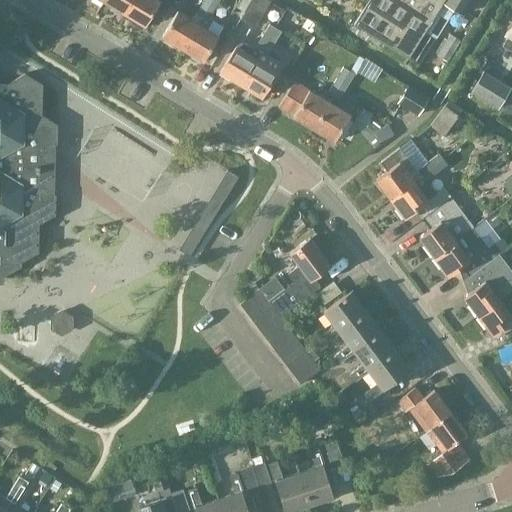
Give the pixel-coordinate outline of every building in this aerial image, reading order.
[(102,0),(103,0),(123,13),(130,0),(102,0)] [(130,0),(123,13),(133,19),(130,23),(140,29),(143,25),(145,22),(149,24),(156,13),(152,11),(158,0),(157,0),(130,0)] [(243,12),(250,0),(237,0),(234,7),(243,12)] [(251,0),(240,18),(252,25),(267,0),(251,0)] [(366,0),(353,23),(373,34),(409,56),(441,0),(366,0)] [(443,0),(424,31),(427,33),(432,36),(450,7),(460,13),(467,0),(443,0)] [(208,17),(213,8),(201,1),(195,10),(202,14),(208,17)] [(175,10),(162,33),(160,35),(181,48),(190,33),(196,23),(200,16),(202,14),(195,10),(190,19),(175,10)] [(200,16),(196,23),(190,33),(181,48),(201,60),(216,35),(212,33),(206,29),(211,19),(208,17),(202,14),(200,16)] [(511,20),(503,35),(506,37),(511,40),(511,20)] [(272,43),(278,33),(279,31),(273,28),(268,24),(261,36),(272,43)] [(424,31),(409,57),(418,62),(433,37),(432,36),(427,33),(424,31)] [(449,34),(436,55),(446,62),(460,41),(449,34)] [(265,54),(272,43),(261,36),(254,47),(250,45),(249,47),(240,42),(234,45),(219,70),(239,83),(255,58),(259,50),(265,54)] [(511,52),(511,40),(506,37),(501,46),(511,52)] [(260,96),(275,71),(280,63),(265,54),(259,50),(255,58),(239,83),(260,96)] [(326,92),(332,96),(347,71),(342,68),(326,92)] [(354,75),(347,71),(332,96),(339,100),(354,75)] [(483,72),(469,92),(497,108),(510,87),(483,72)] [(0,275),(1,275),(17,266),(17,261),(35,251),(36,222),(52,214),(55,123),(39,114),(39,84),(23,73),(6,82),(0,82),(0,275)] [(277,106),(312,128),(327,103),(292,82),(277,106)] [(407,85),(396,101),(416,115),(427,99),(407,85)] [(352,108),(342,102),(338,110),(348,116),(352,108)] [(348,116),(338,110),(327,103),(312,128),(332,140),(348,116)] [(371,114),(360,107),(353,118),(364,125),(371,114)] [(443,107),(429,125),(428,127),(442,137),(457,117),(443,107)] [(388,200),(419,177),(415,171),(412,167),(404,157),(399,149),(397,147),(378,162),(380,164),(386,171),(374,180),(388,200)] [(437,155),(426,163),(434,173),(445,165),(437,155)] [(403,219),(414,211),(420,218),(449,196),(442,186),(433,193),(425,180),(434,173),(426,163),(415,171),(419,177),(388,200),(403,219)] [(472,226),(464,215),(449,196),(420,218),(428,229),(418,237),(432,256),(453,240),(471,226),(472,226)] [(492,240),(506,232),(492,211),(479,219),(492,240)] [(494,256),(481,239),(471,226),(453,240),(432,256),(447,276),(457,268),(465,278),(494,256)] [(266,300),(272,308),(279,317),(318,287),(311,277),(328,265),(308,239),(288,255),(296,266),(286,274),(292,281),(266,300)] [(470,290),(462,296),(477,316),(499,300),(498,298),(511,287),(511,276),(496,255),(494,256),(465,278),(462,280),(470,290)] [(274,294),(290,280),(279,267),(263,281),(274,294)] [(239,304),(246,313),(265,298),(258,289),(239,304)] [(325,344),(339,334),(366,313),(349,291),(322,312),(333,326),(319,337),(325,344)] [(272,308),(266,300),(265,298),(246,313),(253,322),(272,308)] [(492,335),(511,319),(511,308),(508,312),(499,300),(477,316),(492,335)] [(272,308),(253,322),(260,331),(279,317),(272,308)] [(60,313),(52,318),(52,327),(59,332),(68,328),(68,318),(60,313)] [(339,363),(353,352),(380,332),(366,313),(339,334),(348,345),(334,356),(339,363)] [(279,317),(260,331),(266,340),(286,326),(279,317)] [(70,375),(102,394),(132,342),(100,323),(70,375)] [(293,334),(286,326),(266,340),(273,349),(293,334)] [(354,382),(368,372),(395,351),(380,332),(353,352),(363,364),(348,375),(354,382)] [(293,334),(273,349),(280,358),(299,343),(293,334)] [(280,358),(286,367),(306,352),(299,343),(280,358)] [(408,368),(395,351),(368,372),(377,383),(363,394),(368,401),(383,389),(382,388),(408,368)] [(286,367),(293,375),(312,360),(306,352),(286,367)] [(312,360),(293,375),(300,384),(320,370),(312,360)] [(414,405),(430,426),(449,412),(433,390),(421,398),(413,387),(396,400),(404,412),(414,405)] [(466,434),(449,412),(430,426),(430,427),(424,432),(434,444),(440,439),(445,447),(425,463),(435,476),(451,472),(468,459),(455,442),(466,434)] [(334,439),(323,442),(330,463),(341,459),(334,439)] [(314,467),(297,472),(308,505),(331,497),(321,466),(323,465),(317,447),(308,450),(314,467)] [(284,511),(308,505),(297,472),(281,477),(276,461),(267,464),(273,482),(274,481),(284,511)] [(263,462),(251,466),(258,486),(269,482),(263,462)] [(247,490),(258,486),(251,466),(239,470),(247,490)] [(155,490),(167,486),(161,468),(149,472),(155,490)] [(233,493),(216,499),(220,511),(246,511),(240,492),(242,492),(236,474),(227,477),(233,493)] [(17,476),(10,486),(19,492),(26,482),(17,476)] [(128,478),(102,487),(105,497),(107,502),(133,493),(128,478)] [(54,480),(48,489),(54,492),(59,484),(54,480)] [(13,502),(19,492),(10,486),(4,496),(13,502)] [(193,508),(194,511),(220,511),(216,499),(200,504),(194,488),(186,491),(191,508),(193,508)] [(182,489),(170,493),(177,511),(178,511),(188,509),(182,489)] [(0,511),(1,511),(3,510),(9,501),(0,494),(0,511)] [(168,511),(164,499),(143,505),(136,508),(137,511),(168,511)] [(3,510),(1,511),(27,511),(13,503),(13,502),(9,500),(9,501),(3,510)] [(59,503),(53,511),(66,511),(69,508),(59,503)]
